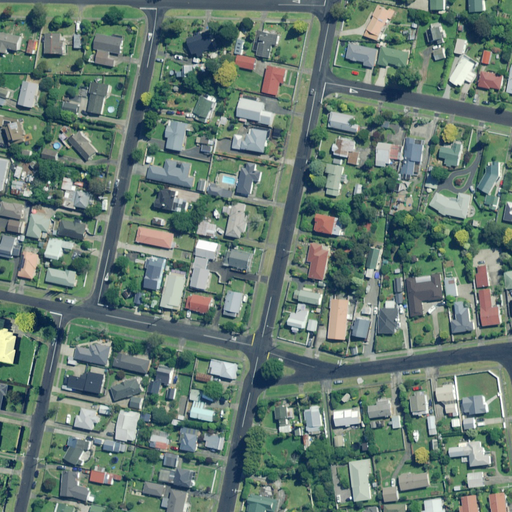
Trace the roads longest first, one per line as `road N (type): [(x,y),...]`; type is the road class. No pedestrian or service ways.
road 1 (residential): [(95,313),(154,0)]
road 2 (tertiary): [(316,81),(259,349)]
road 3 (residential): [(19,511),(62,309)]
road 4 (residential): [(511,119),(316,81)]
road 5 (residential): [(333,374),(511,351)]
road 6 (residential): [(157,0),(331,7)]
road 7 (residential): [(95,313),(259,349)]
road 8 (tertiary): [(251,383),(224,511)]
